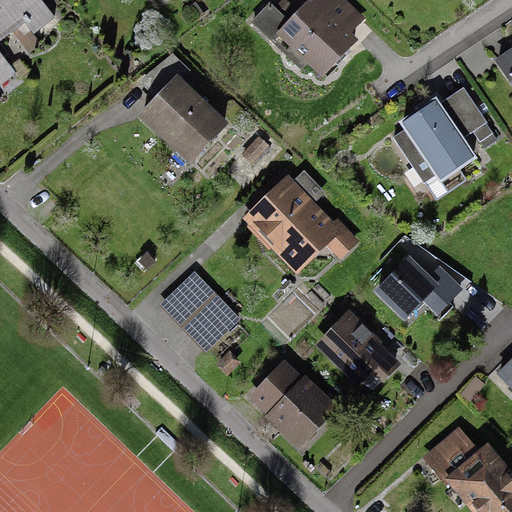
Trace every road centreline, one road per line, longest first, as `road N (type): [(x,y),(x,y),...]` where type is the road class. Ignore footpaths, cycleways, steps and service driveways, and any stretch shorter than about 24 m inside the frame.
road 1 (residential): [(0,198),(325,511)]
road 2 (track): [(281,511),(0,246)]
